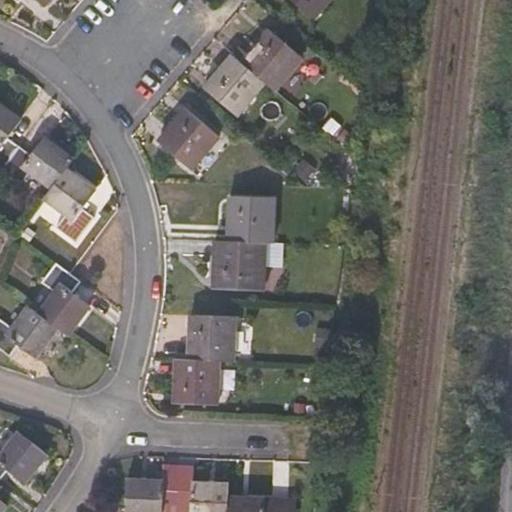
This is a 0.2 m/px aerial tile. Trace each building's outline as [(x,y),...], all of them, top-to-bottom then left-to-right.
[(286,0),(310,20),(326,0),(286,0)] [(272,92),(299,59),(266,31),(238,64),(261,84),(272,92)] [(234,117),(261,84),(238,64),(228,56),(201,89),(234,117)] [(158,116),(171,125),(184,106),(171,97),(158,116)] [(6,138),(19,121),(0,106),(0,170),(18,147),(6,138)] [(189,171),(217,138),(184,110),(156,144),(189,171)] [(64,170),(71,160),(42,138),(29,155),(18,147),(0,170),(0,172),(18,186),(27,175),(49,190),(64,170)] [(81,210),(93,192),(64,170),(49,190),(41,200),(63,216),(55,228),(74,242),(92,217),(81,210)] [(269,244),(271,198),(227,197),(225,242),(262,244),(269,244)] [(261,291),(262,244),(225,242),(212,242),(210,290),(261,291)] [(88,307),(71,294),(79,282),(54,264),(40,283),(52,292),(36,314),(55,329),(66,336),(88,307)] [(34,358),(55,329),(36,314),(26,307),(10,329),(0,321),(0,351),(7,357),(15,345),(34,358)] [(230,363),(232,317),(188,315),(186,361),(216,363),(230,363)] [(215,405),(216,363),(186,361),(173,361),(172,403),(215,405)] [(46,455),(17,433),(1,453),(0,452),(0,478),(6,471),(23,484),(46,455)] [(173,511),(176,466),(161,465),(160,482),(124,480),(122,511),(173,511)] [(224,511),(225,497),(226,485),(191,484),(192,467),(176,466),(173,511),(224,511)] [(292,511),(293,501),(225,497),(224,511),(292,511)]
